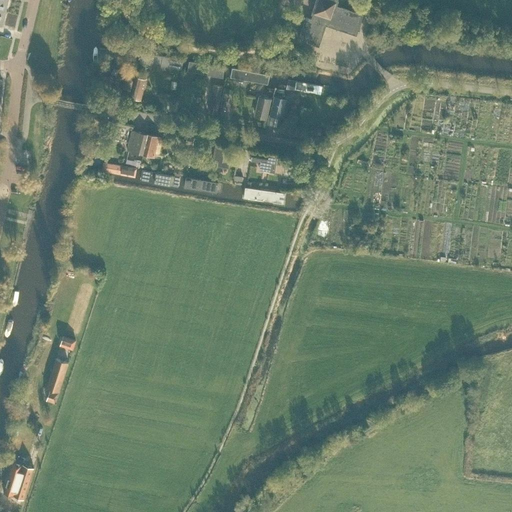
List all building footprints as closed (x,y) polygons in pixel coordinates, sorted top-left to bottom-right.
[(5,12),(8,0),(0,0),(0,11),(5,12)] [(334,28),(356,35),(363,15),(341,8),(340,9),(334,7),(336,2),(329,0),(317,0),(313,13),(336,21),(334,28)] [(306,18),(298,39),(318,46),(326,24),(322,23),(322,21),(312,17),(311,19),(306,18)] [(101,47),(99,54),(135,60),(136,53),(101,47)] [(183,59),(142,51),(140,62),(181,69),(183,59)] [(226,66),(189,60),(188,70),(224,76),(226,66)] [(270,73),(233,66),(231,76),(268,84),(270,73)] [(136,76),(134,81),(131,92),(130,98),(141,101),(146,78),(136,76)] [(286,88),(322,96),(324,85),(288,78),(286,88)] [(130,98),(131,92),(134,81),(126,79),(123,88),(124,89),(123,96),(130,98)] [(214,85),(210,103),(220,105),(224,87),(214,85)] [(259,96),(254,117),(266,120),(271,99),(259,96)] [(274,96),(267,124),(278,126),(280,118),(282,119),(287,99),(274,96)] [(287,121),(294,122),(296,115),(288,114),(287,121)] [(138,132),(133,152),(138,153),(143,155),(148,134),(138,132)] [(158,136),(148,134),(143,155),(153,157),(158,136)] [(192,145),(194,137),(187,135),(185,144),(192,145)] [(222,161),(224,145),(215,143),(213,159),(222,161)] [(191,154),(193,146),(186,145),(185,153),(191,154)] [(224,145),(222,161),(231,162),(233,147),(224,145)] [(276,155),(252,150),(250,161),(260,163),(259,170),(274,173),(277,157),(276,157),(276,155)] [(137,167),(103,162),(102,171),(136,177),(137,167)] [(180,177),(156,172),(154,182),(177,187),(180,177)] [(220,194),(222,183),(186,176),(184,187),(220,194)] [(243,186),(242,195),(268,198),(270,189),(243,186)] [(63,336),(60,345),(72,349),(75,340),(63,336)] [(68,362),(56,358),(46,388),(59,392),(68,362)] [(58,393),(50,390),(47,400),(54,402),(58,393)] [(15,457),(13,461),(4,493),(24,499),(33,467),(22,464),(24,460),(15,457)]
